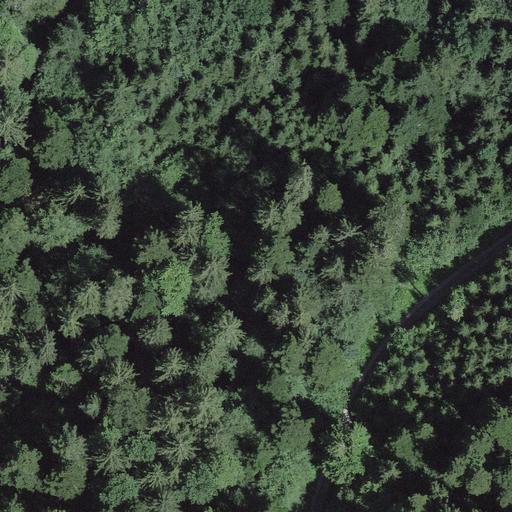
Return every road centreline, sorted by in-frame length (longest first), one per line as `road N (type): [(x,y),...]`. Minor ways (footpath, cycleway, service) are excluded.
road 1 (track): [(89,511),(83,332),(62,222),(22,146),(26,69),(59,0)]
road 2 (track): [(511,233),(421,293),(329,445),(313,511)]
